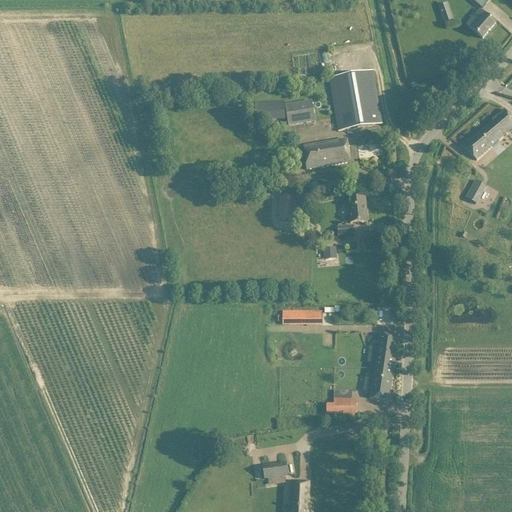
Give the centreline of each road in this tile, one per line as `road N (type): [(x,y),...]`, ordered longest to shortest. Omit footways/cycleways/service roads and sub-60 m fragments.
road 1 (unclassified): [(403,511),(415,150),(511,51)]
road 2 (track): [(381,0),(415,150)]
